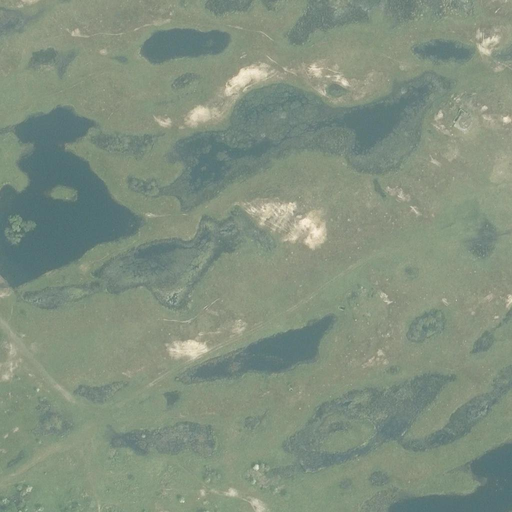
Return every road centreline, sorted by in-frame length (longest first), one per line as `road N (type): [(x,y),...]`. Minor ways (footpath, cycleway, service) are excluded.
road 1 (track): [(0,475),(380,254),(511,220)]
road 2 (track): [(102,417),(9,336),(0,319)]
